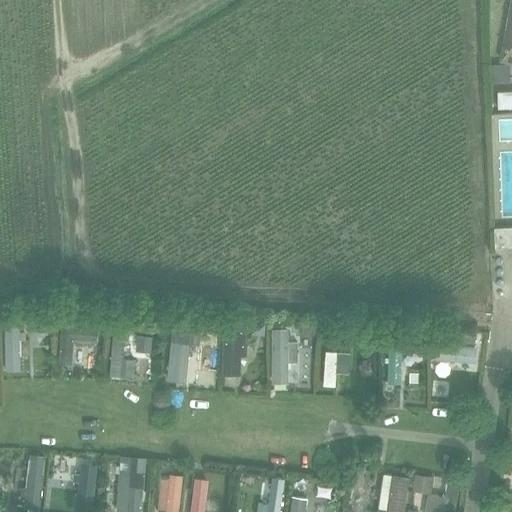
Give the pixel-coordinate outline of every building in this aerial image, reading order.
[(511,0),(502,59),(511,61),(511,0)] [(511,107),(511,80),(499,80),(500,92),(498,92),(498,108),(511,107)] [(511,226),(494,227),(495,248),(511,247),(511,254),(511,253),(511,226)] [(73,365),(75,331),(43,329),(41,364),(73,365)] [(268,340),(268,330),(249,330),(250,386),(267,386),(267,380),(288,380),(288,366),(277,366),(277,340),(268,340)] [(87,332),(86,378),(115,378),(115,355),(117,355),(117,333),(87,332)] [(131,354),(133,335),(119,334),(118,352),(131,354)] [(202,378),(223,378),(223,334),(201,334),(202,378)] [(149,336),(147,382),(166,383),(169,337),(149,336)] [(454,376),(455,346),(410,345),(409,376),(454,376)] [(365,350),(361,384),(379,386),(383,352),(365,350)] [(301,388),(314,389),(315,373),(330,374),(331,353),(303,351),(301,388)] [(412,383),(412,397),(427,397),(428,384),(412,383)] [(511,423),(511,408),(500,408),(499,423),(511,423)] [(21,508),(23,457),(9,456),(6,508),(21,508)] [(511,456),(499,456),(498,475),(511,475),(511,456)] [(121,511),(124,459),(98,458),(96,511),(121,511)] [(51,475),(51,459),(37,459),(37,475),(51,475)] [(341,488),(345,468),(332,465),(328,485),(341,488)] [(64,466),(62,507),(75,508),(77,466),(64,466)] [(158,511),(160,476),(138,475),(136,511),(158,511)] [(382,511),(387,479),(362,475),(355,511),(382,511)] [(394,475),(393,492),(412,493),(413,476),(394,475)] [(185,511),(186,480),(168,479),(167,511),(185,511)] [(259,511),(261,480),(247,479),(245,511),(259,511)] [(333,487),(336,511),(350,510),(347,486),(333,487)] [(405,496),(405,511),(432,511),(432,495),(405,496)] [(268,497),(266,511),(288,511),(290,500),(268,497)]
